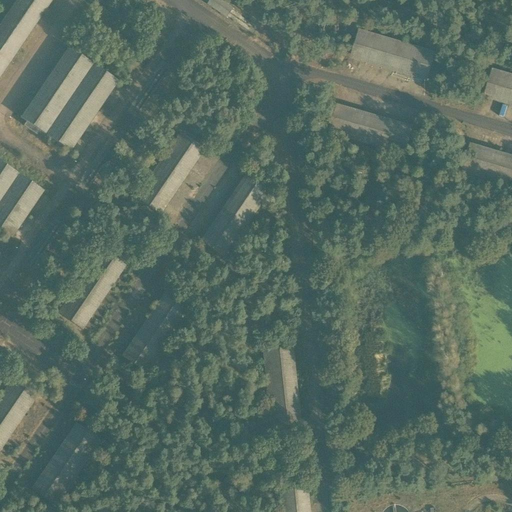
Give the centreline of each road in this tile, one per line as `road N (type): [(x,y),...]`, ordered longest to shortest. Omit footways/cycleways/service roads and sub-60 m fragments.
road 1 (unknown): [(326,511),(278,95)]
road 2 (unknown): [(278,95),(78,377)]
road 3 (unknown): [(511,141),(288,74)]
road 4 (unknown): [(72,190),(195,13)]
road 5 (unknown): [(0,492),(78,377)]
road 6 (unknown): [(0,113),(77,0)]
